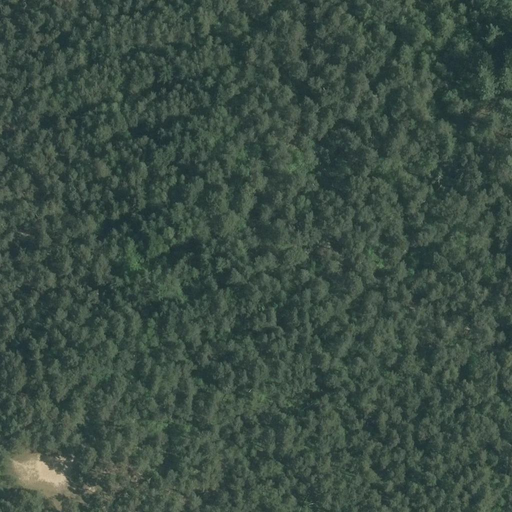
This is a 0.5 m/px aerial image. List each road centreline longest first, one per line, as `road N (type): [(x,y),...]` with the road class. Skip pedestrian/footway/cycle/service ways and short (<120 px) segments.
road 1 (track): [(0,244),(280,151),(297,129),(303,100),(309,0)]
road 2 (track): [(379,0),(442,121),(474,122),(511,98)]
